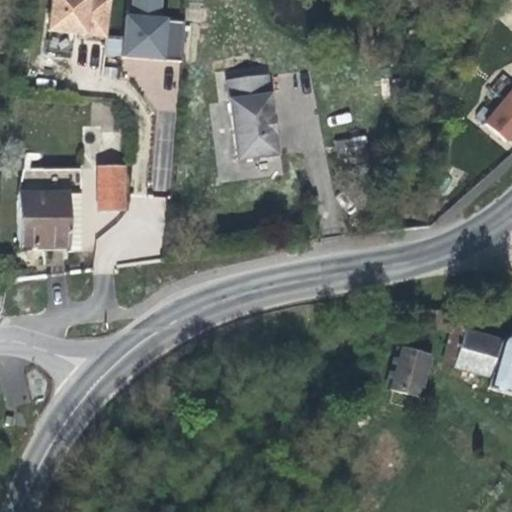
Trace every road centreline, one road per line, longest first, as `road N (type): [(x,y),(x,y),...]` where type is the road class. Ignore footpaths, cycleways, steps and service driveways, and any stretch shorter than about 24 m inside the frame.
road 1 (secondary): [(114,356),(157,319),(252,289),(403,262),(471,235),(511,207)]
road 2 (unknown): [(109,246),(121,182),(118,120),(53,79),(46,57)]
road 3 (secondary): [(22,511),(67,414),(114,356)]
road 4 (unknown): [(109,246),(128,233),(135,207),(142,118),(136,94)]
